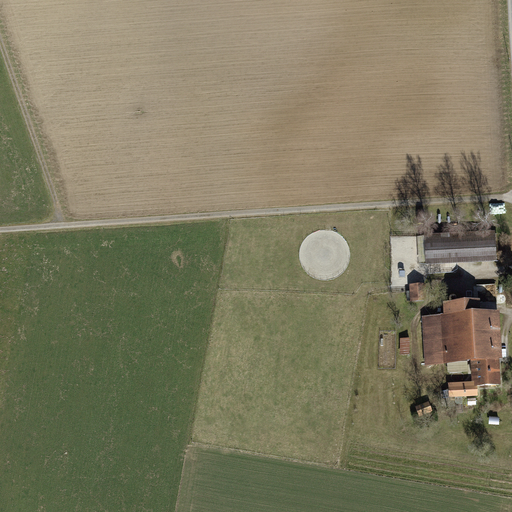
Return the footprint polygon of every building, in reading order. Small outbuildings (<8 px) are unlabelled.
[(495,255),(494,233),(426,237),(427,258),(495,255)] [(424,301),(423,285),(413,286),(413,301),(424,301)] [(479,316),(479,305),(447,306),(447,318),(424,319),(426,364),(476,361),(477,386),(499,385),(498,360),(495,360),(493,339),(499,338),(498,315),(479,316)] [(474,385),(449,387),(450,397),(477,396),(477,390),(475,390),(474,385)] [(420,415),(431,411),(428,404),(417,408),(420,415)]
